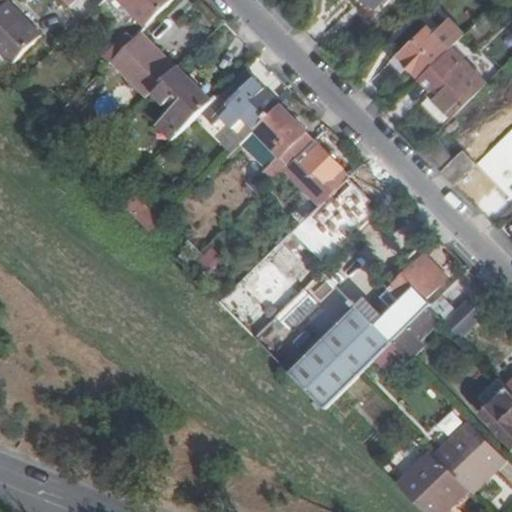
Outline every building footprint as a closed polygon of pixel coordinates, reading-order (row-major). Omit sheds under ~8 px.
[(62,0),(72,9),(80,0),(62,0)] [(124,0),(151,26),(177,0),(124,0)] [(358,0),(370,12),(382,0),(358,0)] [(42,36),(8,1),(0,9),(0,50),(14,65),(42,36)] [(429,25),(391,62),(405,78),(414,69),(420,75),(450,46),(429,25)] [(157,87),(159,89),(180,68),(144,33),(137,40),(112,64),(146,97),(157,87)] [(108,58),(112,64),(137,40),(132,35),(108,58)] [(431,92),(455,117),(493,80),(460,45),(425,79),(434,89),(431,92)] [(160,126),(175,141),(203,114),(216,101),(182,67),(180,68),(159,89),(155,93),(173,112),(160,126)] [(283,105),(248,70),(216,101),(203,114),(215,126),(224,118),(234,129),(245,119),(257,130),(283,105)] [(308,131),(283,105),(257,130),(272,145),(269,149),(279,160),(308,131)] [(455,129),(450,122),(421,150),(456,184),(477,164),(464,151),(455,160),(439,144),(455,129)] [(317,141),(308,131),(279,160),(264,176),(273,185),(285,173),(317,141)] [(285,173),(321,209),(352,177),(317,141),(285,173)] [(210,248),(198,266),(218,280),(230,262),(210,248)] [(379,325),(361,307),(293,375),(327,410),(395,343),(409,329),(432,307),(435,304),(430,299),(450,277),(438,263),(434,267),(423,257),(390,289),(395,295),(389,301),(395,309),(379,325)] [(472,301),(448,323),(462,338),(486,315),(472,301)] [(420,340),(443,318),(432,307),(409,329),(420,340)] [(511,394),(487,418),(511,442),(511,394)] [(455,411),(442,425),(453,435),(466,421),(455,411)] [(477,494),(511,460),(475,424),(440,456),(473,490),(477,494)] [(437,453),(401,486),(426,511),(449,511),(473,490),(440,456),(437,453)]
